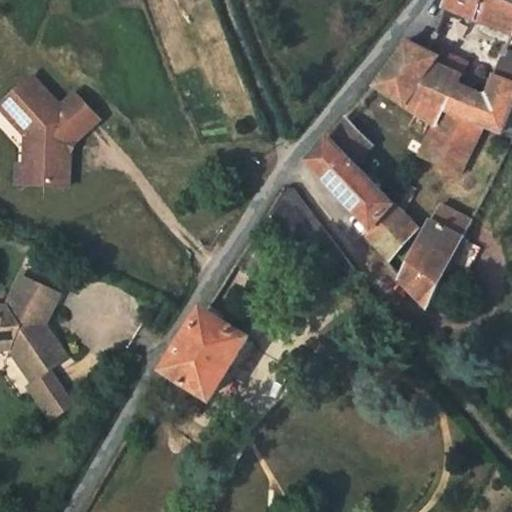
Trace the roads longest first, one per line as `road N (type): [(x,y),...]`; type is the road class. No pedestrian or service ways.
road 1 (residential): [(70,511),(291,161)]
road 2 (unclassified): [(442,366),(291,161)]
road 3 (residential): [(291,161),(422,0)]
road 4 (track): [(291,161),(226,0)]
